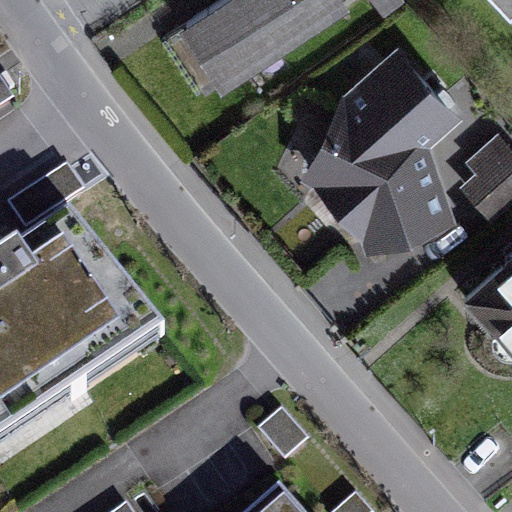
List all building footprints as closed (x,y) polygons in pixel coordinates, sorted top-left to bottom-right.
[(211,0),(190,14),(226,69),(334,0),(211,0)] [(401,45),(330,109),(309,168),(366,221),(372,237),(448,210),(421,139),(457,107),(401,45)] [(78,223),(0,275),(0,449),(159,342),(78,223)] [(511,253),(476,285),(511,326),(511,253)] [(294,511),(283,499),(268,511),(294,511)]
